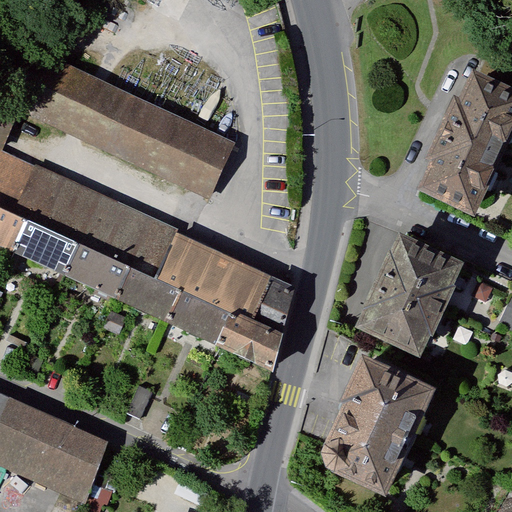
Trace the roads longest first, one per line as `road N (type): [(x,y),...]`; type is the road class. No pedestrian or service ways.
road 1 (tertiary): [(332,189),(319,276),(261,502)]
road 2 (residential): [(261,502),(0,384)]
road 3 (residential): [(332,189),(389,202),(511,262)]
road 4 (tertiary): [(307,0),(326,80),(332,189)]
